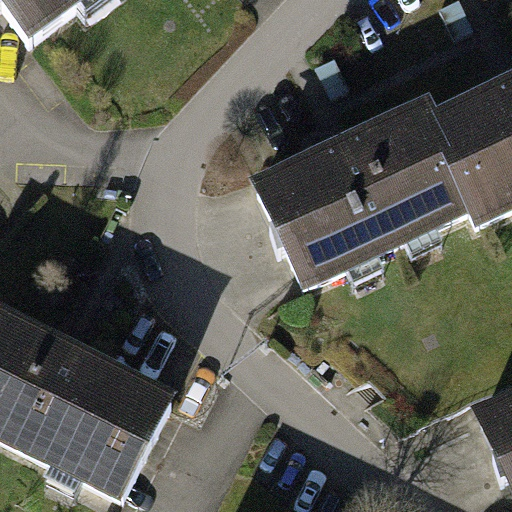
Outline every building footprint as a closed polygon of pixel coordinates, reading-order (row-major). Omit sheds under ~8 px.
[(0,0),(0,4),(31,47),(95,0),(0,0)] [(511,92),(434,129),(473,216),(479,228),(511,212),(511,92)] [(426,116),(257,199),(303,296),(473,216),(434,129),(426,116)] [(125,511),(174,414),(0,329),(0,474),(76,511),(125,511)] [(511,413),(478,429),(511,499),(511,413)]
